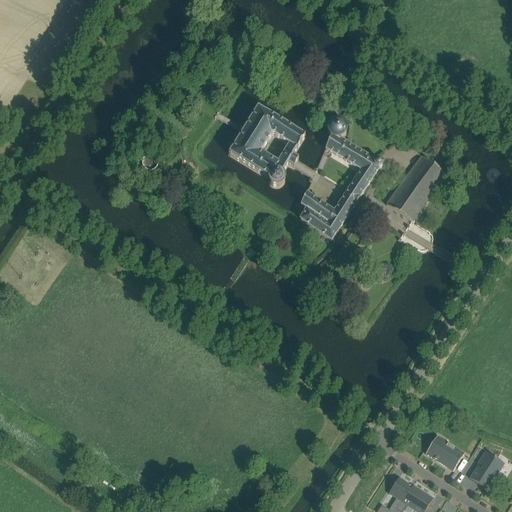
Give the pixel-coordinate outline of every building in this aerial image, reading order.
[(296,165),(299,161),(293,157),(304,138),(258,109),(244,132),(241,137),(229,155),(269,179),(269,181),(269,183),(270,185),(273,187),(275,188),(277,188),(279,188),(281,187),(282,185),(283,183),(283,180),(283,178),(282,177),(281,175),(287,165),(293,169),(296,165)] [(334,212),(306,195),(301,206),(305,209),(299,221),(332,242),(358,203),(380,171),(381,170),(382,170),(382,169),(383,168),(383,167),(383,166),(383,165),(383,164),(382,164),(382,163),(381,162),(380,161),(379,161),(378,161),(377,161),(342,140),(344,137),(345,135),(346,132),(346,130),(346,127),(345,125),(344,123),(343,122),(340,121),(337,120),(334,121),(332,122),(331,123),(329,124),(328,128),(328,131),(329,134),(330,136),(324,150),(360,172),(345,195),(334,212)] [(158,171),(159,167),(158,164),(157,162),(156,161),(154,159),(153,159),(149,158),(145,159),(142,161),(141,164),(140,168),(141,171),(143,174),(146,176),(147,176),(150,177),(153,176),(156,174),(157,172),(158,171)] [(446,175),(422,158),(387,206),(411,223),(411,224),(413,225),(414,223),(413,222),(446,175)] [(421,425),(428,429),(431,423),(424,419),(421,425)] [(435,442),(426,455),(454,473),(465,455),(448,445),(446,449),(435,442)] [(479,466),(470,480),(489,492),(497,480),(495,479),(504,464),(485,453),(478,465),(479,466)] [(401,503),(409,489),(408,488),(410,485),(399,478),(389,495),(401,503)] [(409,489),(401,503),(412,510),(424,492),(414,486),(411,491),(409,489)] [(425,511),(434,499),(424,492),(412,510),(415,511),(425,511)]
